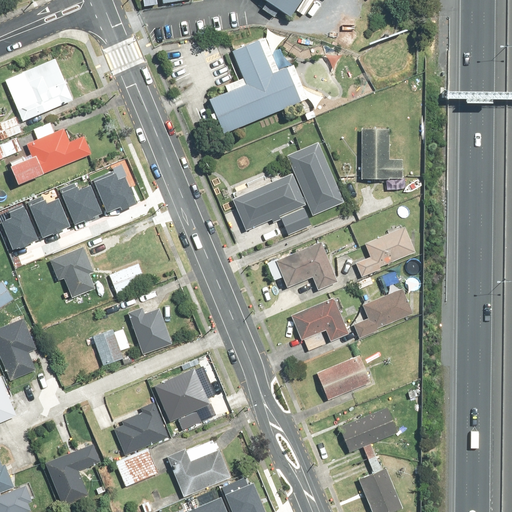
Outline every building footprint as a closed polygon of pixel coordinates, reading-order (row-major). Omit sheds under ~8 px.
[(262,0),(292,20),(305,0),(262,0)] [(200,90),(214,126),(294,95),(280,58),(264,64),(252,33),(221,44),(234,77),(200,90)] [(24,73),(2,82),(20,123),(72,101),(65,85),(49,91),(43,78),(29,84),(24,73)] [(3,166),(13,191),(91,159),(82,137),(71,142),(65,128),(53,133),(49,123),(30,131),(34,142),(23,146),(27,156),(3,166)] [(358,131),(357,183),(399,184),(399,161),(387,160),(387,132),(358,131)] [(0,144),(0,159),(22,151),(17,138),(0,144)] [(342,204),(317,145),(283,159),(289,175),(229,201),(244,235),(271,224),(278,240),(306,229),(302,221),(342,204)] [(115,169),(93,178),(106,209),(121,203),(122,206),(136,201),(125,174),(118,177),(115,169)] [(101,211),(90,185),(80,190),(76,182),(61,188),(75,222),(101,211)] [(69,223),(59,198),(48,202),(45,194),(29,200),(43,234),(69,223)] [(11,216),(1,220),(12,246),(38,235),(24,201),(8,208),(11,216)] [(350,264),(357,280),(411,257),(399,229),(360,246),(365,258),(350,264)] [(318,243),(265,265),(272,283),(279,280),(284,292),(310,281),(316,294),(336,286),(318,243)] [(81,247),(47,262),(56,285),(61,283),(68,301),(92,291),(86,278),(93,276),(81,247)] [(136,261),(104,274),(114,296),(145,283),(136,261)] [(1,282),(0,282),(0,311),(15,302),(1,282)] [(350,326),(356,340),(412,316),(400,289),(358,308),(363,320),(350,326)] [(332,300),(289,319),(304,354),(347,335),(332,300)] [(139,305),(123,312),(142,359),(172,346),(158,311),(144,317),(139,305)] [(24,318),(0,327),(0,346),(12,377),(36,367),(29,350),(35,347),(24,318)] [(110,329),(88,338),(101,370),(123,360),(110,329)] [(357,356),(314,375),(326,402),(369,383),(357,356)] [(196,368),(157,383),(172,420),(179,417),(183,427),(200,421),(195,408),(210,402),(196,368)] [(0,377),(0,419),(16,413),(0,377)] [(125,422),(114,427),(123,450),(166,433),(153,399),(140,404),(142,410),(123,417),(125,422)] [(385,407),(334,430),(346,456),(358,451),(369,476),(353,483),(365,511),(393,511),(399,509),(371,445),(397,434),(385,407)] [(212,439),(165,459),(183,500),(230,479),(212,439)] [(91,441),(46,460),(64,503),(89,493),(78,467),(98,458),(91,441)] [(157,475),(146,447),(112,461),(122,489),(157,475)] [(0,456),(0,487),(13,483),(5,461),(2,461),(0,456)] [(224,491),(233,511),(264,511),(250,480),(224,491)] [(26,484),(0,493),(0,511),(22,511),(33,508),(29,499),(32,498),(26,484)] [(190,511),(227,511),(222,499),(190,511)]
